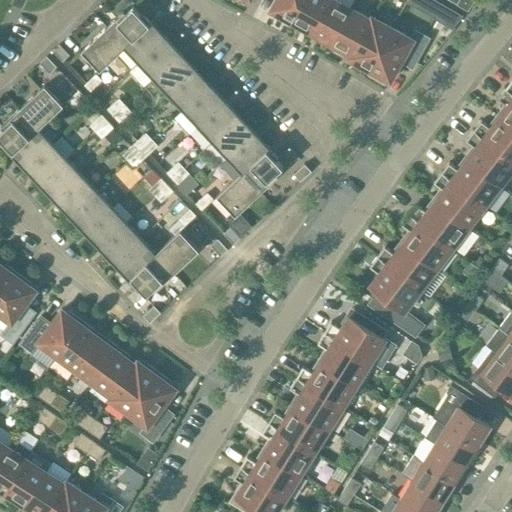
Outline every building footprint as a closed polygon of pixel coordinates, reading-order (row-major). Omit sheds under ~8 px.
[(276,0),(272,9),(277,12),(276,15),(291,23),(303,0),(276,0)] [(329,0),(303,0),(291,23),(302,29),(304,27),(312,31),(329,0)] [(351,8),(337,0),(329,0),(312,31),(321,36),(319,39),(331,45),(351,8)] [(437,0),(435,0),(428,12),(454,27),(463,15),(437,0)] [(475,0),(459,0),(457,4),(468,10),(475,0)] [(107,27),(124,45),(152,20),(143,11),(141,13),(134,6),(126,13),(124,11),(107,27)] [(371,18),(351,8),(331,45),(342,51),(344,48),(352,53),(371,19),(371,18)] [(369,71),(393,27),(372,16),(371,18),(371,19),(352,53),(350,56),(359,61),(357,64),(369,71)] [(125,47),(139,62),(167,36),(152,20),(124,45),(125,46),(125,47)] [(125,46),(124,45),(107,27),(82,50),(100,70),(125,47),(125,46)] [(393,27),(369,71),(383,79),(385,77),(390,80),(405,54),(416,60),(429,37),(416,30),(412,38),(393,27)] [(139,62),(154,78),(181,52),(167,36),(139,62)] [(70,54),(60,43),(53,50),(63,60),(70,54)] [(154,78),(168,93),(196,67),(181,52),(154,78)] [(57,66),(47,55),(40,62),(50,73),(57,66)] [(168,93),(183,109),(211,83),(196,67),(168,93)] [(103,80),(96,74),(85,84),(92,91),(103,80)] [(183,109),(198,125),(226,99),(211,83),(183,109)] [(45,84),(20,108),(38,127),(39,127),(64,104),(45,84)] [(511,125),(511,92),(506,88),(498,98),(508,106),(500,116),(511,125)] [(86,96),(79,90),(67,101),(73,108),(86,96)] [(114,115),(125,104),(119,98),(108,108),(114,115)] [(198,125),(213,140),(240,115),(226,99),(198,125)] [(132,111),(125,104),(114,115),(120,121),(132,111)] [(11,152),(38,127),(20,108),(4,123),(6,126),(0,131),(0,135),(5,141),(2,143),(11,152)] [(90,125),(96,132),(108,121),(102,114),(90,125)] [(213,140),(227,156),(255,130),(240,115),(213,140)] [(511,158),(511,125),(500,116),(492,127),(482,120),(474,130),(511,158)] [(114,127),(108,121),(96,132),(102,138),(114,127)] [(26,168),(54,142),(39,127),(38,127),(11,152),(26,168)] [(270,146),(255,130),(227,156),(242,172),(242,171),(243,172),(270,146)] [(501,184),(511,169),(511,158),(474,130),(466,140),(476,147),(468,158),(501,184)] [(135,143),(141,149),(152,139),(146,132),(135,143)] [(152,139),(141,149),(146,156),(158,145),(152,139)] [(68,158),(54,142),(26,168),(41,184),(68,158)] [(129,161),(141,149),(135,143),(123,154),(129,161)] [(270,146),(243,172),(261,191),(277,175),(275,173),(283,165),(276,158),(279,156),(270,146)] [(146,156),(141,149),(129,161),(134,167),(146,156)] [(41,184),(55,200),(83,174),(68,158),(41,184)] [(485,205),(501,184),(468,158),(459,169),(450,161),(442,172),(485,205)] [(173,178),(184,167),(179,162),(168,172),(173,178)] [(312,170),(305,163),(295,173),(301,180),(312,170)] [(191,174),(184,167),(173,178),(180,185),(191,174)] [(261,191),(243,172),(242,171),(242,172),(217,195),(236,214),(261,191)] [(469,226),(485,205),(442,172),(434,182),(444,189),(436,200),(469,226)] [(55,200),(70,216),(98,190),(83,174),(55,200)] [(155,195),(167,184),(161,178),(149,189),(155,195)] [(174,191),(167,184),(155,195),(161,202),(174,191)] [(70,216),(85,231),(113,205),(98,190),(70,216)] [(214,199),(208,192),(196,203),(203,210),(214,199)] [(453,247),(469,226),(436,200),(427,211),(417,203),(410,214),(453,247)] [(85,231),(100,247),(127,221),(113,205),(85,231)] [(196,215),(190,208),(178,220),(184,226),(196,215)] [(437,268),(453,247),(410,214),(402,224),(412,231),(403,242),(437,268)] [(100,247),(114,263),(142,237),(127,221),(100,247)] [(241,237),(231,226),(224,233),(234,243),(241,237)] [(156,253),(157,253),(174,272),(199,249),(181,229),(156,252),(156,253)] [(142,237),(114,263),(129,279),(157,253),(156,253),(156,252),(142,237)] [(228,249),(218,238),(211,245),(221,255),(228,249)] [(437,268),(403,242),(395,253),(385,245),(378,255),(421,288),(437,268)] [(174,272),(157,253),(129,279),(138,288),(140,286),(147,293),(155,285),(158,288),(174,272)] [(371,285),(378,290),(367,304),(415,336),(425,324),(405,309),(421,288),(378,255),(370,266),(380,273),(371,285)] [(509,264),(500,257),(492,268),(501,274),(509,264)] [(6,267),(0,262),(0,297),(18,273),(8,265),(6,267)] [(492,268),(485,278),(483,280),(500,292),(509,279),(501,274),(492,268)] [(32,283),(18,273),(0,297),(0,311),(11,320),(1,333),(13,341),(31,317),(21,309),(36,289),(31,285),(32,283)] [(475,292),(467,303),(476,309),(484,299),(475,292)] [(469,320),(476,309),(467,303),(459,313),(469,320)] [(161,312),(154,305),(144,315),(150,322),(161,312)] [(58,355),(83,320),(69,310),(68,312),(62,308),(47,329),(37,321),(21,342),(33,351),(40,341),(58,355)] [(511,310),(499,327),(511,336),(511,310)] [(332,321),(325,332),(371,361),(381,367),(396,344),(385,338),(382,336),(386,330),(362,314),(358,321),(350,315),(342,328),(332,321)] [(58,355),(76,368),(100,336),(92,330),(93,328),(83,320),(58,355)] [(511,363),(511,336),(499,327),(487,344),(493,349),(511,363)] [(321,361),(357,383),(371,361),(325,332),(318,343),(329,349),(321,361)] [(76,368),(94,382),(120,348),(109,340),(108,342),(100,336),(76,368)] [(94,382),(112,395),(136,363),(129,357),(130,355),(120,348),(94,382)] [(511,389),(511,363),(493,349),(472,377),(495,395),(502,385),(511,391),(511,389)] [(129,411),(159,371),(148,364),(147,366),(138,359),(136,363),(112,395),(110,397),(129,411)] [(297,377),(343,405),(357,383),(321,361),(314,372),(304,366),(297,377)] [(172,381),(159,371),(129,411),(147,424),(142,432),(153,440),(169,419),(159,411),(176,387),(171,383),(172,381)] [(293,406),(329,428),(343,405),(297,377),(290,387),(301,394),(293,406)] [(39,395),(51,403),(58,392),(46,384),(39,395)] [(70,401),(58,392),(51,403),(63,412),(70,401)] [(482,405),(463,393),(456,403),(452,401),(444,402),(435,417),(437,418),(477,443),(489,424),(475,415),(482,405)] [(398,404),(391,415),(400,421),(407,410),(398,404)] [(37,417),(49,426),(57,415),(45,406),(37,417)] [(269,421),(315,450),(329,428),(293,406),(286,417),(276,410),(269,421)] [(76,421),(88,429),(96,418),(84,410),(76,421)] [(57,415),(49,426),(61,434),(69,423),(57,415)] [(400,421),(391,415),(384,426),(394,432),(400,421)] [(96,418),(88,429),(100,437),(108,427),(96,418)] [(436,443),(466,462),(477,443),(437,418),(437,419),(426,436),(437,443),(436,443)] [(301,473),(315,450),(269,421),(262,432),(273,439),(265,450),(301,473)] [(86,451),(94,441),(82,432),(74,443),(86,451)] [(437,443),(426,436),(414,455),(425,462),(454,480),(466,462),(436,443),(437,443)] [(10,446),(9,446),(0,458),(0,487),(6,492),(28,458),(33,450),(15,438),(10,446)] [(0,458),(9,446),(0,440),(0,458)] [(375,440),(368,451),(377,457),(384,446),(375,440)] [(94,441),(86,451),(98,460),(106,449),(94,441)] [(287,495),(301,473),(265,450),(258,462),(248,455),(241,466),(287,495)] [(377,457),(368,451),(361,462),(370,468),(377,457)] [(443,498),(454,480),(425,462),(414,455),(402,474),(413,480),(443,498)] [(47,471),(28,458),(6,492),(14,497),(13,499),(24,506),(47,471)] [(263,511),(276,511),(287,495),(241,466),(234,477),(245,483),(237,496),(245,501),(242,507),(249,511),(257,511),(259,510),(263,511)] [(66,483),(47,471),(24,506),(32,511),(35,511),(36,511),(37,511),(47,511),(66,483)] [(345,488),(354,494),(361,483),(352,477),(345,488)] [(74,511),(87,493),(67,480),(66,483),(47,511),(74,511)] [(413,480),(402,498),(423,511),(434,511),(443,498),(413,480)] [(354,494),(345,488),(338,499),(347,505),(354,494)] [(98,500),(87,493),(74,511),(118,511),(122,506),(102,493),(98,500)] [(423,511),(402,498),(393,511),(423,511)]
